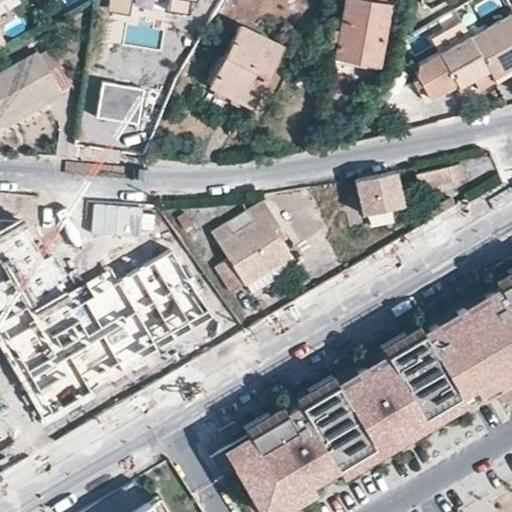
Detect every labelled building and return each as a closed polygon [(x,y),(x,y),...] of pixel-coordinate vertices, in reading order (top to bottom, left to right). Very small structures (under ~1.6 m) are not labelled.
[(190,16),(192,0),(112,0),(112,2),(132,6),(133,0),(171,0),(169,12),(190,16)] [(346,0),(336,55),(379,62),(390,5),(394,5),(395,0),(346,0)] [(132,6),(112,2),(111,12),(131,16),(132,6)] [(511,13),(471,36),(489,69),(507,59),(511,65),(511,64),(511,13)] [(437,53),(470,34),(461,19),(429,37),(437,53)] [(252,104),(281,44),(241,24),(211,84),(252,104)] [(457,82),(459,85),(489,69),(471,36),(470,34),(437,53),(421,62),(414,73),(429,98),(457,82)] [(0,121),(47,96),(49,101),(62,94),(49,71),(61,64),(52,47),(40,53),(39,52),(0,73),(0,121)] [(507,59),(489,69),(495,80),(511,70),(511,67),(511,65),(507,59)] [(74,88),(61,64),(49,71),(62,94),(74,88)] [(466,96),(495,80),(489,69),(459,85),(466,96)] [(137,123),(143,88),(101,81),(95,116),(137,123)] [(0,127),(49,101),(47,96),(0,121),(0,127)] [(465,179),(462,162),(416,174),(419,190),(465,179)] [(401,211),(396,176),(356,182),(358,201),(360,217),(401,211)] [(234,232),(227,223),(212,231),(229,258),(215,265),(231,291),(289,255),(279,239),(285,235),(263,201),(247,210),(253,221),(234,232)] [(142,237),(142,210),(107,210),(107,237),(142,237)] [(0,348),(42,419),(211,317),(167,252),(118,283),(110,269),(64,296),(26,220),(0,219),(0,348)] [(337,381),(212,455),(224,475),(236,468),(261,510),(511,362),(511,278),(486,293),(489,299),(440,328),(437,322),(386,352),(389,358),(341,386),(337,381)] [(237,420),(221,429),(227,439),(243,429),(237,420)] [(153,511),(147,501),(133,480),(75,511),(153,511)] [(153,511),(167,511),(156,495),(147,501),(153,511)]
